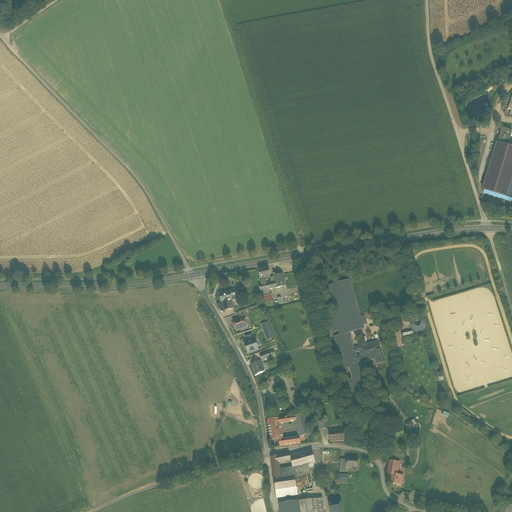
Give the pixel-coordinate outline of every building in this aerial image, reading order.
[(497,143),(507,146),(511,131),(502,128),(497,143)] [(482,190),(506,198),(511,179),(511,147),(507,146),(497,143),(482,190)] [(259,271),(260,280),(266,278),(270,277),(269,268),(259,271)] [(274,278),(275,283),(277,289),(286,287),(283,275),(274,277),(274,278)] [(337,336),(344,362),(354,359),(352,352),(347,334),(348,334),(364,329),(363,325),(367,324),(365,317),(360,318),(359,314),(349,280),(330,286),(338,314),(328,317),(333,333),(339,331),(341,335),(337,336)] [(269,290),(277,289),(275,283),(272,283),(267,284),(261,286),(259,286),(261,292),(269,290)] [(223,303),(224,311),(227,310),(233,309),(232,301),(231,298),(237,297),(236,291),(230,292),(220,294),(221,303),(223,303)] [(244,318),(244,320),(248,319),(245,311),(238,313),(240,319),(244,318)] [(232,321),(239,318),(238,313),(230,316),(232,321)] [(233,322),(236,331),(245,328),(244,325),(246,324),(244,320),(244,318),(240,319),(233,322)] [(423,318),(410,324),(412,330),(414,329),(416,332),(427,328),(423,318)] [(267,323),(262,325),(268,340),(273,338),(267,323)] [(349,337),(348,334),(347,334),(352,352),(363,348),(378,343),(378,342),(354,349),(351,337),(349,337)] [(335,337),(342,362),(344,362),(337,336),(335,337)] [(258,350),(255,340),(253,340),(248,342),(245,343),(248,353),(258,350)] [(352,352),(354,359),(357,366),(358,366),(359,366),(361,365),(361,364),(360,360),(367,358),(368,360),(374,358),(375,360),(376,364),(383,362),(381,355),(382,355),(380,350),(377,351),(376,348),(379,347),(378,343),(363,348),(352,352)] [(361,377),(358,366),(357,366),(354,359),(344,362),(342,362),(344,370),(349,369),(350,368),(353,379),(352,380),(347,381),(347,378),(345,379),(345,381),(339,383),(341,392),(342,393),(342,392),(348,391),(348,393),(354,391),(355,393),(360,391),(361,391),(360,388),(359,386),(365,385),(366,386),(363,376),(362,376),(361,377)] [(251,365),(255,376),(265,371),(262,365),(261,361),(251,365)] [(304,415),(293,416),(295,422),(299,436),(300,437),(305,436),(310,435),(304,415)] [(279,439),(283,438),(281,424),(280,418),(267,420),(270,440),(279,439)] [(317,421),(319,430),(326,428),(324,420),(317,421)] [(406,426),(409,431),(414,428),(411,423),(409,424),(407,425),(406,426)] [(329,431),(330,442),(345,441),(344,429),(329,431)] [(300,437),(299,436),(283,438),(279,439),(280,446),(300,444),(300,442),(300,437)] [(293,472),(309,468),(308,465),(313,464),(315,463),(312,450),(290,456),(291,460),(292,467),(294,472),(293,472)] [(278,462),(283,462),(281,455),(271,457),(274,479),(280,478),(279,468),(278,462)] [(346,466),(358,467),(358,459),(347,458),(346,462),(346,466)] [(390,473),(396,475),(398,462),(390,461),(387,473),(390,474),(390,473)] [(294,472),(292,467),(279,468),(280,478),(294,476),(293,472),(294,472)] [(323,469),(328,476),(331,474),(325,467),(323,469)] [(319,471),(325,479),(328,476),(323,469),(319,471)] [(389,483),(401,485),(403,476),(396,475),(390,473),(390,474),(389,483)] [(347,475),(339,474),(339,482),(347,483),(347,475)] [(294,476),(280,478),(274,479),(276,498),(297,495),(295,476),(294,476)] [(336,505),(337,504),(339,503),(340,502),(340,501),(341,500),(341,498),(341,497),(341,495),(340,494),(339,493),(338,492),(337,491),(336,491),(334,491),(333,491),(331,491),(330,492),(329,493),(328,494),(327,496),(327,497),(327,499),(328,500),(328,501),(329,503),(330,504),(331,504),(333,505),(334,505),(336,505)] [(312,499),(313,509),(324,508),(322,498),(312,499)] [(300,511),(313,511),(313,509),(312,499),(291,502),(293,511),(300,511)] [(499,511),(511,511),(511,504),(504,501),(499,511)] [(280,511),(300,511),(293,511),(291,502),(279,503),(280,511)]
